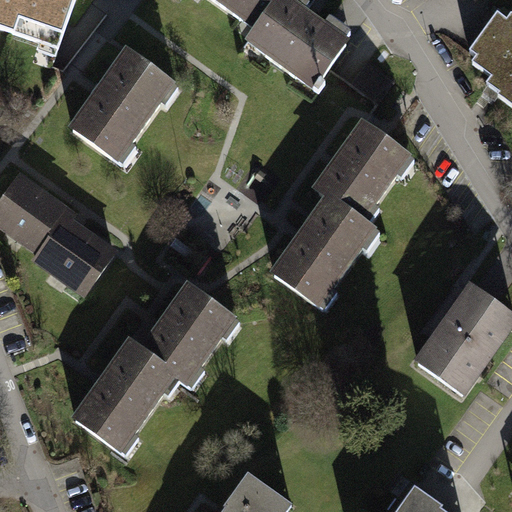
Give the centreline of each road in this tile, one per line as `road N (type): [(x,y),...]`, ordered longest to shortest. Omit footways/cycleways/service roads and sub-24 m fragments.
road 1 (residential): [(367,0),(436,89),(511,216)]
road 2 (residential): [(0,374),(50,511)]
